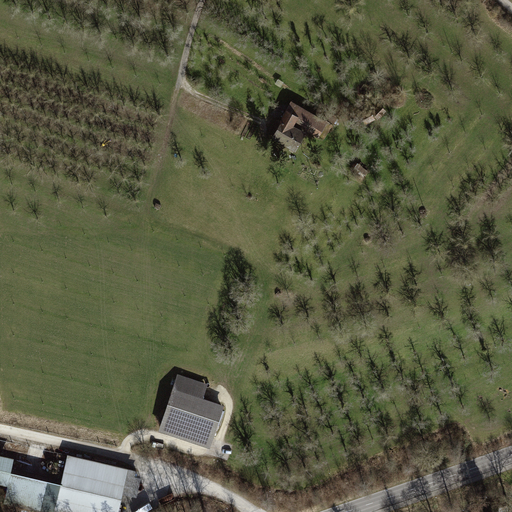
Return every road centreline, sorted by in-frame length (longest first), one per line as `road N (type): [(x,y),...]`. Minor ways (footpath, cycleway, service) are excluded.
road 1 (track): [(0,425),(120,453),(257,511)]
road 2 (track): [(203,0),(147,200)]
road 3 (tertiary): [(342,511),(511,452)]
